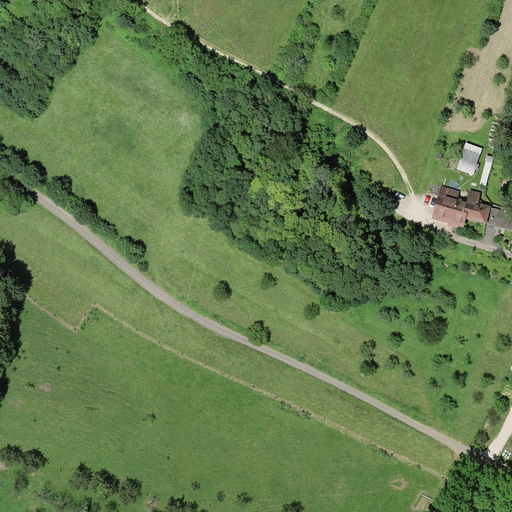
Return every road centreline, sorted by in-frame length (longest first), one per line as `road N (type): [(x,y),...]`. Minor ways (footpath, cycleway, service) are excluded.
road 1 (unclassified): [(0,173),(191,313),(511,471)]
road 2 (track): [(421,222),(403,176),(372,136),(152,13)]
